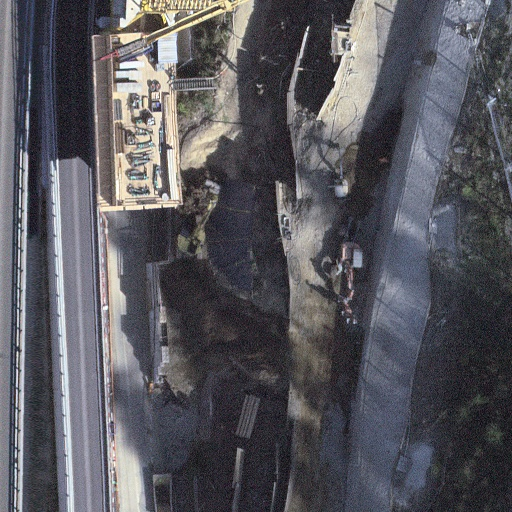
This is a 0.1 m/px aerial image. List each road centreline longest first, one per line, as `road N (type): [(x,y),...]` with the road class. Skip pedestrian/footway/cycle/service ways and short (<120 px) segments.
road 1 (trunk): [(300,0),(241,348),(229,511)]
road 2 (primary): [(84,511),(69,0)]
road 3 (primary): [(10,0),(0,341)]
